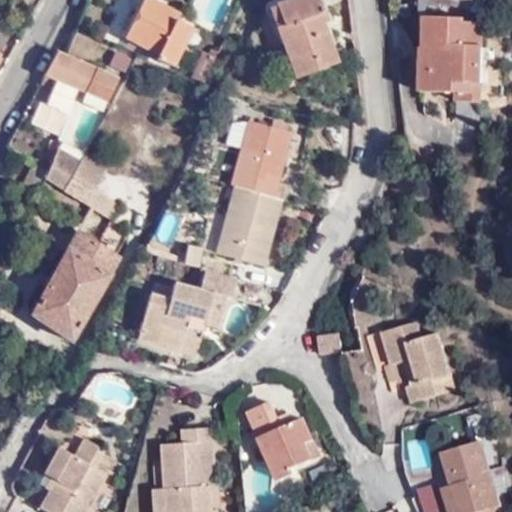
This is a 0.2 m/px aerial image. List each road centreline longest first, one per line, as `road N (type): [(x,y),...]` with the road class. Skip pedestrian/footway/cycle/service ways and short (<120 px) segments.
road 1 (residential): [(269,340),(388,144)]
road 2 (residential): [(269,340),(311,363),(377,487)]
road 3 (residential): [(375,0),(388,144)]
road 4 (residential): [(0,116),(64,0)]
